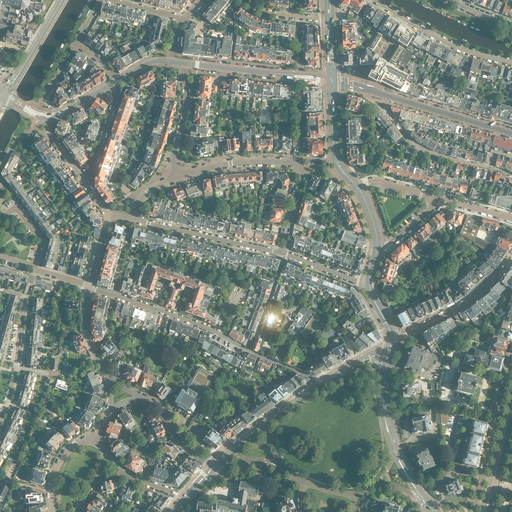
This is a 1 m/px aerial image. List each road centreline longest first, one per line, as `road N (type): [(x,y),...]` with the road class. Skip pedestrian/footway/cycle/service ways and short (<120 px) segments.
road 1 (residential): [(88,289),(216,331),(318,385)]
road 2 (residential): [(511,175),(416,144),(384,106),(385,94)]
road 3 (residential): [(284,254),(133,220)]
road 4 (tertiary): [(376,0),(440,39),(511,62)]
road 5 (residential): [(511,258),(457,308),(390,342)]
road 6 (tertiary): [(332,79),(186,63)]
road 7 (residential): [(511,355),(482,475),(492,482)]
road 8 (tertiary): [(511,133),(385,94)]
road 9 (residential): [(178,176),(246,161),(303,167)]
